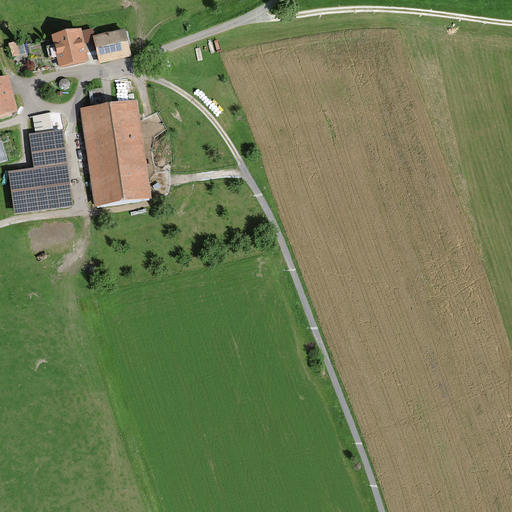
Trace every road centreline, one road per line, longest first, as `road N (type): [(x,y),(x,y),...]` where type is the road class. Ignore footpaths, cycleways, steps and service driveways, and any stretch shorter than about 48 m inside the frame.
road 1 (track): [(122,67),(187,96),(239,159),(288,254),(382,511)]
road 2 (residential): [(281,0),(122,67),(34,82),(16,120)]
road 3 (track): [(0,224),(80,206),(71,110),(82,74)]
